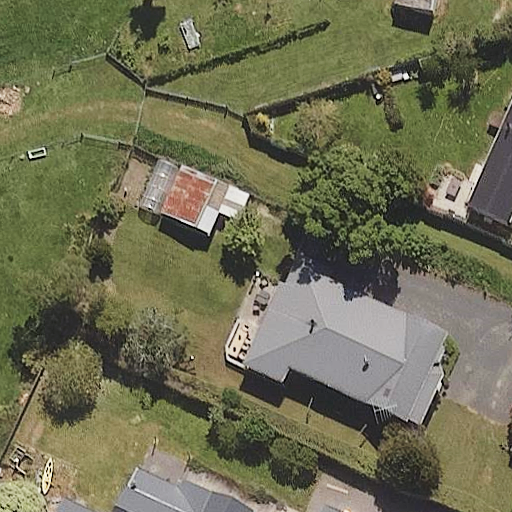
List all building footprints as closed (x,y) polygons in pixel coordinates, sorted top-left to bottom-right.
[(439,0),(400,0),(399,14),(437,19),(439,0)] [(511,122),(474,210),(511,226),(511,122)] [(221,217),(242,226),(248,211),(267,219),(271,209),(182,172),(162,220),(211,240),(221,217)] [(458,351),(295,274),(248,374),(287,393),(294,379),(417,437),(458,351)] [(227,511),(189,492),(186,500),(170,492),(183,466),(160,454),(130,511),(227,511)]
